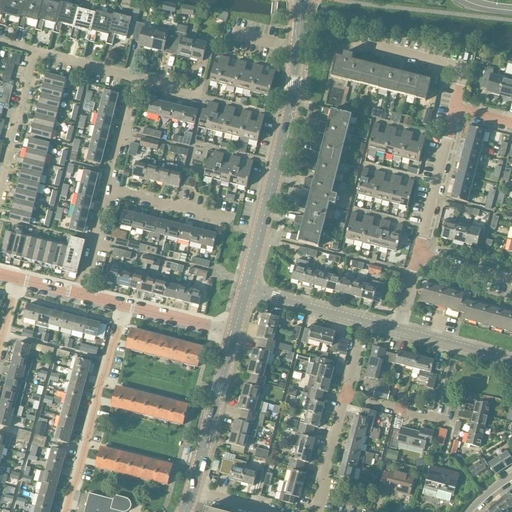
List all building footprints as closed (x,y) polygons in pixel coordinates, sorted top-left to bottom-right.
[(1,16),(0,21),(0,24),(6,26),(8,16),(19,19),(20,19),(24,0),(6,0),(2,16),(1,16)] [(19,19),(17,27),(24,29),(26,18),(37,21),(38,22),(43,2),(42,2),(35,0),(24,0),(20,19),(19,19)] [(37,21),(35,30),(41,32),(44,21),(55,24),(60,5),(43,1),(42,2),(43,2),(38,22),(37,21)] [(55,24),(53,33),(59,34),(62,24),(73,27),(74,27),(78,10),(79,7),(61,3),(60,5),(55,24)] [(73,27),(70,40),(76,41),(79,30),(90,33),(91,33),(95,14),(78,10),(74,27),(73,27)] [(90,33),(88,42),(94,44),(97,33),(108,36),(113,16),(95,12),(95,14),(91,33),(90,33)] [(108,36),(105,45),(106,45),(112,46),(115,35),(126,38),(132,19),(113,14),(113,16),(108,36)] [(139,46),(151,49),(155,32),(143,29),(144,25),(137,23),(133,40),(140,41),(139,46)] [(176,33),(172,49),(179,51),(178,56),(190,59),(194,42),(195,37),(186,35),(187,27),(179,25),(177,33),(176,33)] [(155,32),(151,49),(163,52),(164,48),(172,49),(176,33),(156,28),(155,32)] [(194,42),(190,59),(202,62),(203,57),(211,59),(215,42),(207,40),(206,44),(194,42)] [(331,77),(344,81),(425,102),(433,73),(427,71),(424,79),(416,77),(419,69),(408,66),(405,74),(398,73),(400,64),(390,61),(387,70),(380,68),(381,59),(371,56),(368,65),(361,63),(363,54),(357,53),(355,61),(352,60),(353,55),(344,52),(342,58),(336,56),(331,77)] [(209,82),(218,84),(225,58),(220,57),(218,66),(214,65),(209,82)] [(225,58),(218,84),(227,87),(231,69),(228,68),(230,60),(225,58)] [(231,69),(227,87),(235,89),(242,63),(237,61),(235,70),(231,69)] [(242,63),(235,89),(243,91),(248,73),(245,72),(247,64),(242,63)] [(248,73),(243,91),(252,93),(258,66),(253,65),(251,74),(248,73)] [(258,66),(252,93),(260,95),(264,77),(261,76),(263,68),(258,66)] [(185,72),(174,69),(173,75),(184,78),(185,72)] [(264,77),(260,95),(269,97),(276,71),(270,69),(268,78),(264,77)] [(487,93),(499,96),(504,78),(491,75),(492,71),(485,69),(480,88),(487,90),(487,93)] [(46,73),(44,84),(64,89),(67,79),(46,73)] [(511,80),(504,78),(499,96),(511,99),(511,96),(511,80)] [(44,84),(41,94),(61,99),(64,89),(44,84)] [(104,91),(101,103),(115,106),(118,94),(104,91)] [(41,94),(39,104),(59,109),(61,99),(41,94)] [(83,104),(82,109),(93,111),(95,101),(91,100),(85,99),(83,104)] [(148,113),(159,116),(163,103),(151,100),(148,113)] [(101,103),(98,114),(112,118),(115,106),(101,103)] [(163,103),(159,116),(171,119),(174,106),(163,103)] [(198,128),(207,130),(213,104),(209,103),(207,111),(202,110),(198,128)] [(39,104),(36,114),(56,119),(59,109),(39,104)] [(213,104),(207,130),(215,132),(220,115),(216,114),(218,106),(213,104)] [(174,106),(171,119),(183,122),(186,109),(174,106)] [(220,115),(215,132),(223,134),(230,109),(225,107),(223,116),(220,115)] [(289,240),(318,247),(329,204),(335,205),(337,196),(331,195),(352,116),(323,108),(321,114),(329,117),(327,124),(319,122),(317,132),(325,135),(323,142),(315,141),(312,151),(320,154),(318,160),(310,159),(307,170),(315,172),(313,180),(305,178),(302,188),(310,191),(308,198),(300,197),(298,207),(305,210),(304,217),(295,216),(293,226),(301,229),(299,235),(291,234),(289,240)] [(186,109),(183,122),(195,125),(198,112),(186,109)] [(230,109),(223,134),(232,136),(236,119),(233,118),(235,110),(230,109)] [(236,119),(232,136),(240,139),(247,113),(242,112),(240,120),(236,119)] [(247,113),(240,139),(248,141),(253,123),(249,122),(251,114),(247,113)] [(36,114),(34,125),(54,130),(56,119),(36,114)] [(98,114),(95,126),(109,129),(112,118),(98,114)] [(253,123),(248,141),(257,143),(264,117),(258,116),(256,124),(253,123)] [(368,150),(377,152),(381,135),(377,134),(379,125),(374,124),(368,150)] [(34,125),(31,135),(51,140),(54,130),(34,125)] [(95,126),(92,138),(106,141),(109,129),(95,126)] [(381,135),(377,152),(385,154),(391,128),(387,127),(385,136),(381,135)] [(470,127),(467,139),(482,143),(485,131),(470,127)] [(142,134),(154,137),(156,131),(144,128),(142,134)] [(391,128),(385,154),(393,156),(397,139),(394,138),(396,129),(391,128)] [(397,139),(393,156),(402,158),(408,132),(403,131),(401,140),(397,139)] [(408,132),(402,158),(410,160),(415,144),(411,143),(413,134),(408,132)] [(415,144),(410,160),(419,163),(425,137),(421,135),(418,145),(415,144)] [(179,137),(177,143),(189,146),(191,139),(179,137)] [(30,138),(27,148),(48,154),(50,143),(30,138)] [(92,138),(89,149),(103,153),(106,141),(92,138)] [(140,145),(152,148),(153,142),(141,139),(140,145)] [(467,139),(463,151),(479,155),(482,143),(467,139)] [(176,150),(175,154),(187,157),(188,150),(176,147),(176,150)] [(27,148),(25,159),(45,164),(48,154),(27,148)] [(100,164),(103,153),(89,149),(86,161),(100,164)] [(463,151),(460,163),(476,167),(479,155),(463,151)] [(212,179),(218,154),(214,153),(212,161),(208,160),(204,177),(212,179)] [(221,182),(225,164),(221,163),(223,155),(218,154),(212,179),(221,182)] [(132,176),(143,179),(149,158),(144,157),(142,164),(135,162),(132,176)] [(229,184),(235,158),(231,157),(229,165),(225,164),(221,182),(229,184)] [(149,158),(143,179),(155,182),(159,168),(153,167),(155,160),(149,158)] [(237,186),(241,168),(238,167),(240,159),(235,158),(229,184),(237,186)] [(25,159),(22,169),(42,174),(45,164),(25,159)] [(241,168),(237,186),(246,188),(253,162),(247,161),(245,169),(241,168)] [(159,168),(155,182),(167,185),(172,165),(167,163),(166,170),(159,168)] [(460,163),(457,175),(473,179),(476,167),(460,163)] [(172,165),(167,185),(179,188),(182,174),(176,172),(177,166),(172,165)] [(356,195),(365,197),(370,179),(366,178),(368,170),(363,168),(356,195)] [(22,169),(20,179),(40,184),(42,174),(22,169)] [(84,171),(81,183),(94,186),(97,174),(84,171)] [(370,179),(365,197),(374,199),(380,173),(376,171),(373,180),(370,179)] [(380,173),(374,199),(382,201),(387,184),(383,183),(385,174),(380,173)] [(457,175),(454,187),(470,191),(473,179),(457,175)] [(195,189),(197,179),(186,176),(184,186),(195,189)] [(387,184),(382,201),(390,203),(397,177),(392,176),(390,184),(387,184)] [(397,177),(390,203),(399,205),(403,188),(400,187),(402,178),(397,177)] [(20,179),(17,189),(37,194),(40,184),(20,179)] [(403,188),(399,205),(407,208),(414,181),(409,180),(407,189),(403,188)] [(81,183),(78,194),(91,198),(94,186),(81,183)] [(345,194),(351,195),(353,187),(347,186),(345,194)] [(467,203),(470,191),(454,187),(451,199),(467,203)] [(17,189),(14,199),(35,204),(37,194),(17,189)] [(78,194),(75,206),(88,210),(91,198),(78,194)] [(488,195),(485,207),(490,209),(493,197),(488,195)] [(14,199),(12,209),(32,214),(35,204),(14,199)] [(460,212),(462,207),(450,204),(449,209),(460,212)] [(75,206),(72,218),(85,221),(88,210),(75,206)] [(12,209),(9,219),(30,224),(32,214),(12,209)] [(120,224),(120,225),(132,228),(135,215),(123,212),(122,217),(120,224)] [(345,239),(354,241),(358,224),(355,223),(357,214),(352,213),(345,239)] [(135,215),(132,228),(143,231),(147,218),(135,215)] [(358,224),(354,241),(362,243),(369,217),(365,216),(362,225),(358,224)] [(369,217),(362,243),(371,245),(375,228),(371,227),(374,218),(369,217)] [(82,233),(85,221),(72,218),(69,230),(82,233)] [(147,218),(143,231),(149,232),(148,239),(153,241),(158,220),(147,218)] [(158,220),(153,241),(158,242),(160,235),(167,237),(170,223),(158,220)] [(375,228),(371,245),(379,247),(385,221),(381,220),(379,229),(375,228)] [(385,221),(379,247),(388,250),(392,232),(389,231),(391,222),(385,221)] [(441,237),(453,240),(458,224),(445,221),(441,237)] [(170,223),(167,237),(178,239),(181,226),(170,223)] [(392,232),(388,250),(396,252),(403,225),(398,224),(396,233),(392,232)] [(458,224),(453,240),(465,244),(469,227),(458,224)] [(6,232),(0,255),(76,274),(85,241),(70,237),(68,247),(21,235),(23,227),(14,225),(12,233),(6,232)] [(181,226),(178,239),(189,242),(193,229),(181,226)] [(469,227),(465,244),(477,247),(481,231),(469,227)] [(193,229),(189,242),(201,245),(204,232),(193,229)] [(201,245),(200,250),(205,251),(207,247),(213,248),(216,235),(204,232),(201,245)] [(116,239),(115,245),(127,248),(128,242),(128,241),(116,238),(116,239)] [(298,253),(310,256),(311,250),(299,247),(298,253)] [(112,255),(124,259),(126,252),(114,249),(112,255)] [(141,263),(147,265),(149,258),(142,256),(141,263)] [(197,260),(196,265),(208,268),(209,263),(210,262),(198,259),(197,260)] [(291,279),(303,283),(306,269),(308,262),(296,259),(291,279)] [(370,265),(368,271),(368,273),(374,275),(374,273),(381,275),(382,268),(370,265)] [(105,282),(117,285),(122,268),(117,267),(116,271),(108,269),(105,282)] [(122,268),(117,285),(129,288),(132,275),(126,273),(127,270),(122,268)] [(306,269),(303,283),(314,286),(318,272),(319,270),(314,268),(313,271),(306,269)] [(195,270),(193,276),(205,279),(207,273),(195,270)] [(318,272),(314,286),(326,289),(330,275),(318,272)] [(132,275),(129,288),(141,291),(145,275),(140,273),(139,277),(132,275)] [(145,275),(141,291),(152,294),(156,281),(149,279),(149,276),(145,275)] [(330,275),(326,289),(338,292),(341,278),(330,275)] [(156,281),(152,294),(164,297),(167,284),(169,278),(157,276),(156,281)] [(341,278),(338,292),(349,295),(353,281),(341,278)] [(364,284),(361,298),(373,301),(376,289),(382,291),(384,283),(373,280),(371,286),(364,284)] [(353,281),(349,295),(361,298),(364,284),(353,281)] [(511,333),(511,311),(469,299),(469,297),(475,298),(478,286),(470,284),(467,293),(425,282),(419,302),(464,315),(463,320),(511,333)] [(167,284),(164,297),(175,300),(178,286),(167,284)] [(178,286),(175,300),(186,303),(190,289),(178,286)] [(190,289),(186,303),(199,306),(202,292),(190,289)] [(24,318),(35,321),(39,308),(27,305),(24,318)] [(39,308),(35,321),(47,324),(51,311),(39,308)] [(263,314),(260,326),(275,330),(278,319),(281,320),(283,311),(268,308),(266,315),(263,314)] [(51,311),(47,324),(59,327),(63,314),(51,311)] [(63,314),(59,327),(71,331),(75,317),(63,314)] [(75,317),(71,331),(83,334),(87,320),(75,317)] [(87,320),(83,334),(96,337),(100,323),(87,320)] [(261,339),(259,345),(273,349),(275,342),(272,342),(275,330),(260,326),(257,338),(261,339)] [(301,342),(307,344),(308,341),(320,343),(323,330),(310,326),(309,330),(304,329),(301,342)] [(298,339),(301,328),(295,327),(292,338),(298,339)] [(32,339),(34,332),(22,329),(21,336),(32,339)] [(323,330),(320,343),(331,346),(330,350),(336,352),(339,338),(334,337),(335,333),(323,330)] [(126,349),(140,353),(144,336),(130,332),(126,349)] [(144,336),(140,353),(154,356),(159,339),(144,336)] [(159,339),(154,356),(169,360),(173,343),(159,339)] [(17,342),(14,354),(27,358),(30,346),(17,342)] [(173,343),(169,360),(183,363),(187,346),(173,343)] [(81,345),(80,351),(85,353),(96,355),(98,348),(87,346),(81,345)] [(254,349),(251,361),(266,365),(269,354),(272,355),(273,349),(259,345),(258,350),(254,349)] [(41,346),(40,351),(51,355),(52,355),(54,349),(53,349),(41,346)] [(187,346),(183,363),(197,367),(201,350),(187,346)] [(383,361),(395,364),(398,355),(397,355),(385,351),(386,349),(373,346),(365,377),(378,381),(383,361)] [(58,350),(56,356),(67,359),(68,353),(58,350)] [(398,355),(395,364),(413,369),(416,355),(398,351),(397,355),(398,355)] [(314,364),(310,376),(330,381),(333,369),(332,368),(333,363),(310,357),(298,353),(296,359),(308,362),(314,364)] [(14,354),(11,366),(24,369),(30,372),(33,360),(27,358),(14,354)] [(420,374),(421,377),(428,379),(426,388),(433,389),(437,375),(430,373),(434,360),(416,355),(413,369),(420,371),(420,374)] [(76,359),(73,370),(87,374),(90,363),(76,359)] [(252,374),(250,380),(264,384),(266,378),(263,377),(266,365),(251,361),(248,373),(252,374)] [(11,366),(8,377),(21,381),(24,369),(11,366)] [(73,370),(70,382),(84,385),(87,374),(73,370)] [(330,381),(310,376),(307,387),(305,386),(303,392),(304,393),(321,397),(323,391),(327,392),(330,381)] [(8,377),(5,389),(18,392),(23,394),(26,383),(21,381),(8,377)] [(245,384),(241,397),(257,401),(259,394),(262,395),(263,390),(264,384),(250,380),(249,385),(245,384)] [(70,382),(67,394),(80,398),(84,385),(70,382)] [(289,388),(287,395),(295,398),(297,391),(289,388)] [(374,396),(374,397),(388,401),(390,392),(388,391),(376,388),(374,394),(374,396)] [(5,389),(2,400),(15,404),(18,392),(5,389)] [(111,406),(125,410),(130,393),(115,389),(111,406)] [(130,393),(125,410),(140,414),(144,397),(130,393)] [(300,410),(307,412),(321,416),(324,404),(320,403),(321,397),(304,393),(300,410)] [(67,394),(64,405),(77,409),(80,398),(67,394)] [(144,397),(140,414),(154,417),(158,400),(144,397)] [(242,410),(241,415),(264,421),(265,416),(254,413),(257,401),(241,397),(238,409),(242,410)] [(2,400),(0,406),(0,412),(12,416),(15,404),(2,400)] [(158,400),(154,417),(168,421),(173,404),(158,400)] [(461,403),(459,411),(464,412),(465,411),(488,417),(490,405),(477,402),(476,406),(461,403)] [(173,404),(168,421),(182,425),(187,408),(173,404)] [(64,405),(61,417),(74,421),(77,409),(64,405)] [(355,416),(351,428),(371,433),(379,435),(380,430),(372,428),(376,412),(363,409),(361,417),(355,416)] [(458,417),(472,420),(471,423),(485,427),(488,417),(465,411),(464,412),(459,411),(458,417)] [(0,424),(9,427),(12,416),(0,412),(0,424)] [(300,423),(299,429),(312,433),(314,427),(318,428),(321,416),(307,412),(304,424),(300,423)] [(236,420),(232,432),(255,437),(258,426),(262,427),(264,421),(241,415),(239,421),(236,420)] [(61,417),(57,428),(71,432),(74,421),(61,417)] [(47,425),(38,423),(35,435),(43,437),(47,425)] [(471,423),(469,434),(482,437),(485,427),(471,423)] [(68,443),(71,432),(57,428),(54,440),(68,443)] [(351,428),(348,440),(362,444),(364,437),(369,438),(378,440),(379,435),(371,433),(351,428)] [(395,429),(390,448),(396,449),(398,443),(424,450),(426,442),(431,444),(434,432),(421,429),(420,433),(401,428),(400,431),(395,429)] [(18,429),(17,434),(29,437),(30,437),(31,432),(30,432),(18,429)] [(292,446),(298,447),(311,451),(314,440),(311,439),(312,433),(299,429),(297,434),(295,434),(292,446)] [(229,444),(245,448),(248,437),(255,439),(255,437),(232,432),(229,444)] [(17,434),(16,439),(28,442),(28,443),(30,437),(29,437),(17,434)] [(480,448),(482,437),(469,434),(466,445),(480,448)] [(35,435),(33,440),(45,443),(47,438),(43,437),(35,435)] [(33,440),(32,445),(44,449),(45,443),(33,440)] [(348,440),(345,452),(359,456),(362,444),(348,440)] [(454,440),(450,454),(455,456),(455,457),(454,458),(463,467),(467,463),(459,456),(458,457),(456,455),(455,455),(459,442),(454,440)] [(291,458),(289,464),(303,468),(304,462),(308,463),(311,451),(298,447),(295,459),(291,458)] [(266,460),(268,451),(256,448),(256,451),(254,457),(266,460)] [(52,449),(49,461),(62,465),(66,452),(52,449)] [(100,450),(96,464),(95,467),(110,471),(114,454),(100,450)] [(511,463),(511,450),(488,465),(494,475),(511,463)] [(345,452),(342,464),(356,467),(361,469),(362,469),(364,462),(371,464),(373,459),(365,457),(359,456),(345,452)] [(474,477),(488,468),(484,463),(488,460),(484,453),(483,454),(481,452),(480,453),(479,452),(475,454),(475,453),(465,459),(467,463),(470,461),(477,457),(480,462),(469,470),(474,477)] [(114,454),(110,471),(124,474),(128,457),(114,454)] [(128,457),(124,474),(139,478),(143,461),(128,457)] [(219,473),(224,475),(230,476),(229,480),(241,483),(245,469),(247,463),(234,460),(234,462),(223,459),(219,473)] [(49,461),(46,472),(59,476),(62,465),(49,461)] [(143,461),(139,478),(153,481),(157,464),(143,461)] [(157,464),(153,481),(167,485),(172,468),(157,464)] [(291,471),(288,483),(302,486),(305,474),(301,473),(303,468),(289,464),(288,470),(291,471)] [(353,480),(356,467),(342,464),(339,476),(353,480)] [(430,466),(424,489),(437,492),(436,498),(449,502),(451,496),(453,497),(459,474),(430,466)] [(245,469),(241,483),(253,486),(254,482),(260,484),(264,470),(258,468),(256,472),(245,469)] [(383,473),(379,490),(386,492),(386,490),(410,496),(415,477),(390,470),(389,474),(383,473)] [(46,472),(43,484),(56,487),(59,476),(46,472)] [(269,486),(273,474),(267,472),(263,485),(269,486)] [(279,501),(293,504),(295,497),(299,498),(302,486),(288,483),(284,482),(279,501)] [(43,484),(39,495),(53,499),(56,487),(43,484)] [(125,511),(127,511),(128,511),(130,509),(131,506),(131,505),(130,502),(130,501),(128,499),(125,498),(114,495),(113,500),(89,493),(83,511),(125,511)] [(502,499),(509,508),(511,505),(511,496),(509,493),(502,499)] [(39,495),(36,507),(50,510),(53,499),(39,495)] [(495,505),(500,511),(504,511),(509,508),(502,499),(495,505)]
